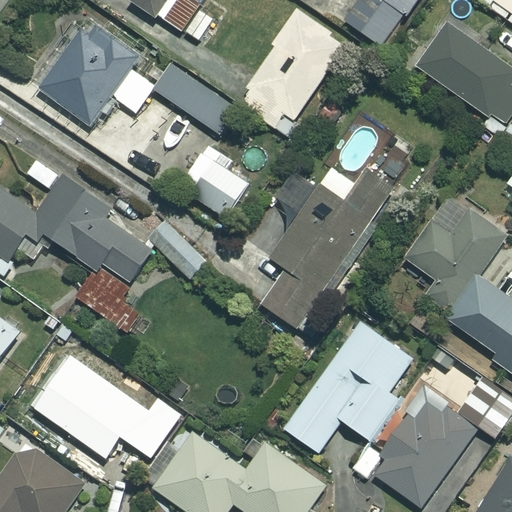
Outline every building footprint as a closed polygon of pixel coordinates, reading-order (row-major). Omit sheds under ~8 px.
[(185,0),(141,0),(139,4),(206,43),(220,19),(185,0)] [(414,19),(386,0),(368,0),(353,22),(393,50),(414,19)] [(386,0),(414,19),(427,0),(386,0)] [(511,0),(503,0),(501,3),(511,10),(511,0)] [(355,45),(301,11),(278,48),(283,50),(246,108),(296,139),(355,45)] [(511,68),(455,27),(424,69),(495,120),(500,113),(511,122),(511,121),(511,68)] [(86,33),(46,91),(98,127),(118,99),(142,116),(160,90),(136,73),(146,60),(101,29),(93,39),(86,33)] [(243,111),(179,67),(162,92),(226,136),(243,111)] [(239,163),(215,146),(186,188),(234,221),(258,187),(234,170),(239,163)] [(395,163),(388,172),(397,179),(404,170),(395,163)] [(395,189),(370,172),(359,188),(336,171),(323,191),(301,176),(282,202),(304,218),(274,261),(293,275),(268,310),(302,333),(326,300),(332,304),(384,230),(378,226),(401,193),(395,189)] [(0,191),(0,256),(15,267),(24,254),(39,264),(48,250),(53,254),(58,246),(104,277),(108,270),(136,289),(159,255),(112,223),(119,213),(69,180),(42,219),(0,191)] [(455,321),(486,277),(511,240),(511,235),(459,197),(414,262),(445,284),(431,304),(455,321)] [(152,242),(194,284),(212,266),(170,225),(152,242)] [(148,310),(98,276),(79,303),(128,338),(148,310)] [(511,295),(486,277),(455,321),(505,356),(502,361),(511,368),(511,295)] [(0,376),(29,335),(0,314),(0,376)] [(420,360),(367,323),(291,431),(326,455),(349,422),(377,442),(405,401),(396,395),(420,360)] [(114,397),(75,368),(44,411),(114,461),(149,412),(119,390),(114,397)] [(511,426),(511,395),(489,380),(469,409),(425,381),(406,411),(417,417),(379,477),(434,511),(486,428),(503,440),(511,426)] [(189,417),(164,401),(136,444),(161,460),(189,417)] [(4,418),(0,422),(0,440),(16,452),(28,435),(4,418)] [(315,511),(331,490),(269,447),(250,474),(198,438),(158,494),(185,511),(234,511),(237,508),(242,511),(315,511)] [(76,511),(94,489),(34,442),(0,486),(0,511),(76,511)] [(511,511),(511,470),(486,511),(511,511)]
